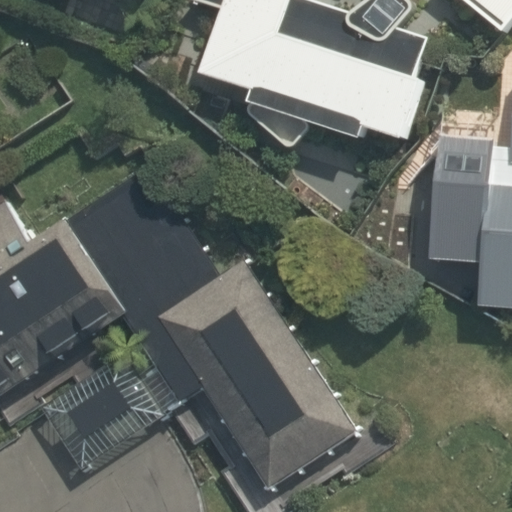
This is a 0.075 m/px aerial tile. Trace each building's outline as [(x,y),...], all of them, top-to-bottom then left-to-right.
[(126,0),(160,12),(169,0),(126,0)] [(266,106),(379,141),(382,131),(417,142),(438,74),(301,32),(311,0),(239,0),(215,79),(269,96),(266,106)] [(511,0),(461,0),(511,37),(511,0)] [(511,79),(503,79),(501,143),(455,141),(451,268),(496,270),(494,318),(511,327),(511,79)] [(0,415),(217,274),(153,176),(88,219),(101,239),(0,305),(0,415)] [(207,398),(268,495),(367,433),(257,261),(33,403),(81,479),(207,398)]
